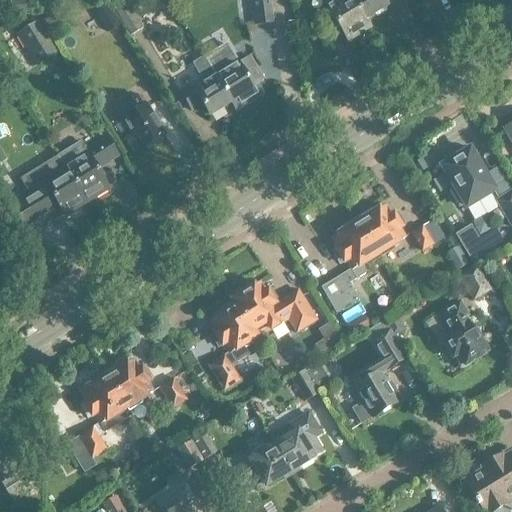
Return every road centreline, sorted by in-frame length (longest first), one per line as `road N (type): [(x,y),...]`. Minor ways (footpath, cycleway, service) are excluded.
road 1 (secondary): [(0,354),(328,156)]
road 2 (secondary): [(328,156),(511,40)]
road 3 (residential): [(326,511),(511,401)]
road 4 (residential): [(280,0),(294,101),(328,156)]
